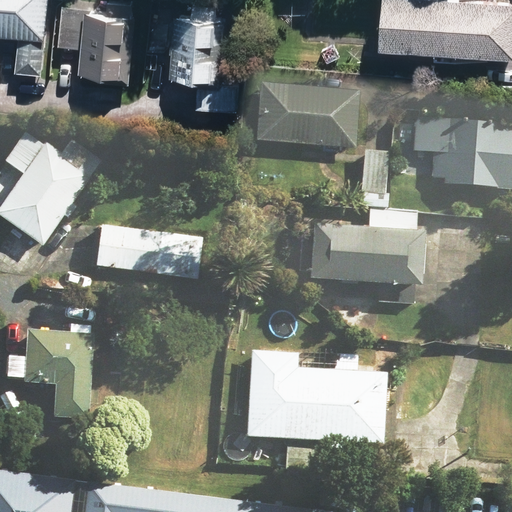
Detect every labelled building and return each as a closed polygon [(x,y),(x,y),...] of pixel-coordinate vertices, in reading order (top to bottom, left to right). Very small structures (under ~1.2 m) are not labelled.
[(53,0),(0,0),(0,28),(25,31),(21,68),(46,71),(53,0)] [(113,0),(113,5),(69,0),(66,0),(62,41),(88,44),(85,66),(133,72),(141,10),(136,10),(137,0),(113,0)] [(511,0),(390,0),(387,40),(511,51),(511,0)] [(231,13),(181,9),(176,74),(203,76),(201,106),(240,108),(242,81),(226,80),(231,13)] [(364,89),(265,81),(260,139),(359,148),(364,89)] [(511,188),(511,121),(445,117),(441,183),(511,188)] [(65,152),(50,142),(48,145),(29,132),(9,161),(28,174),(0,214),(46,246),(106,159),(75,138),(65,152)] [(370,226),(319,222),(318,239),(308,238),(306,271),(316,272),(315,278),(428,286),(432,230),(420,229),(421,213),(371,209),(370,226)] [(208,237),(105,223),(99,265),(202,280),(208,237)] [(98,333),(32,328),(28,381),(60,383),(57,416),(92,418),(98,333)] [(302,352),(255,350),(251,437),(389,443),(392,372),(302,367),(302,352)] [(308,511),(0,469),(0,511),(308,511)]
